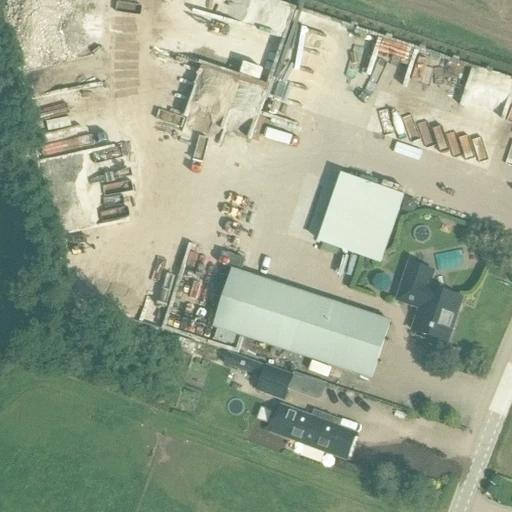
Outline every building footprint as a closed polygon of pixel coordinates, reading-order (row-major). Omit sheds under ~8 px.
[(61,7),(43,14),(48,27),(66,21),(61,7)] [(215,124),(229,68),(203,62),(189,117),(215,124)] [(262,92),(262,75),(233,75),(233,93),(262,92)] [(66,107),(37,107),(37,120),(65,120),(66,107)] [(403,199),(339,178),(317,246),(380,267),(403,199)] [(221,252),(230,255),(238,231),(229,228),(221,252)] [(434,249),(437,266),(460,262),(457,245),(434,249)] [(241,265),(220,326),(374,378),(395,319),(241,265)] [(412,266),(400,302),(422,310),(414,333),(449,345),(464,302),(431,290),(436,275),(412,266)] [(263,369),(229,357),(226,367),(259,379),(263,369)] [(266,369),(259,388),(290,399),(297,380),(266,369)] [(283,408),(273,434),(349,461),(358,435),(340,429),(343,422),(316,413),(314,419),(283,408)]
